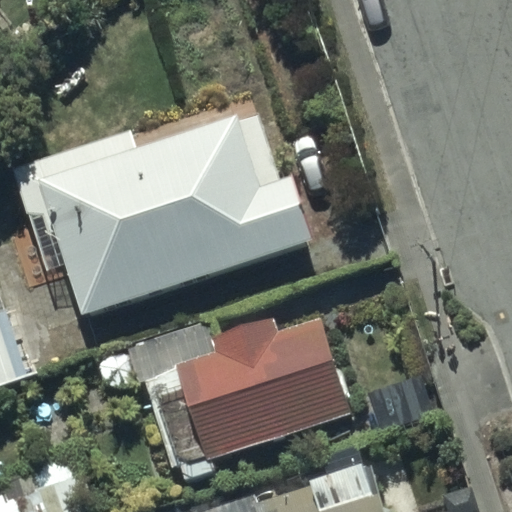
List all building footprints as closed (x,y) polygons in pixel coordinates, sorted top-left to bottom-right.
[(129,138),(6,179),(40,283),(59,277),(75,327),(304,251),(282,185),(278,187),(255,115),(134,154),(129,138)] [(0,386),(30,377),(11,316),(0,319),(0,386)] [(142,391),(169,476),(346,421),(318,329),(274,343),(269,325),(208,344),(204,331),(125,356),(136,393),(142,391)] [(419,382),(360,403),(373,440),(432,419),(419,382)] [(89,511),(80,484),(14,506),(16,511),(89,511)] [(370,511),(362,484),(262,511),(370,511)]
